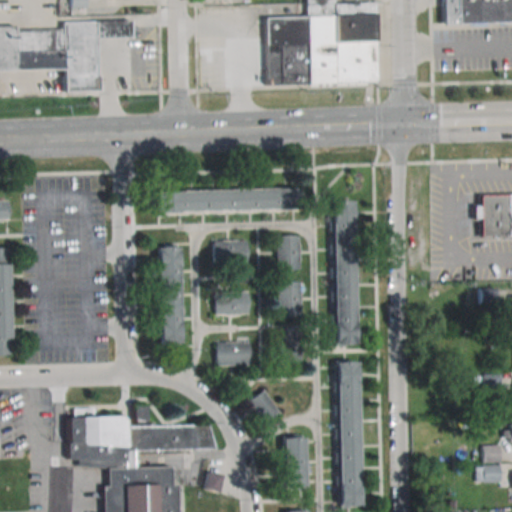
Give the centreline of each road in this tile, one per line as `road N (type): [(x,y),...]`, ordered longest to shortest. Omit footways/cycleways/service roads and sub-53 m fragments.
road 1 (residential): [(400,511),(401,0)]
road 2 (secondary): [(0,144),(292,133)]
road 3 (residential): [(125,375),(118,140)]
road 4 (residential): [(249,511),(241,445),(215,405),(173,378),(125,375)]
road 5 (residential): [(176,138),(173,0)]
road 6 (residential): [(0,378),(125,375)]
